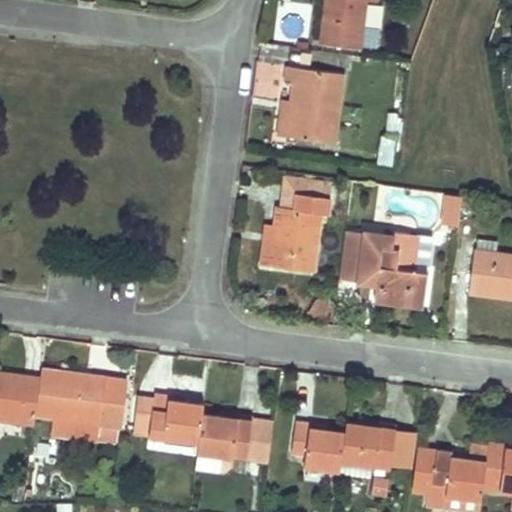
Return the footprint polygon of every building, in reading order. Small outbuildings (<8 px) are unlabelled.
[(326,0),(320,44),(361,49),(367,0),(326,0)] [(380,28),(381,6),(369,6),(368,27),(380,28)] [(335,143),(342,73),(287,66),(284,80),(293,82),(291,92),(290,100),(292,100),(288,137),(335,143)] [(282,99),(279,136),(288,137),(292,100),(290,100),(282,99)] [(387,114),(381,165),(395,167),(401,116),(387,114)] [(299,193),(330,197),(332,181),(285,175),(280,207),(292,209),(294,193),(299,193)] [(297,210),(292,209),(280,207),(277,207),(276,215),(274,225),(269,265),(314,271),(321,212),(328,213),(330,197),(299,193),(297,210)] [(462,195),(448,193),(443,225),(458,227),(460,214),(462,199),(462,195)] [(269,265),(274,225),(267,224),(261,264),(269,265)] [(413,269),(418,235),(391,231),(391,236),(345,230),(339,278),(360,281),(361,271),(378,273),(377,278),(383,278),(382,283),(376,282),(376,283),(374,298),(424,305),(428,271),(413,269)] [(511,255),(474,250),(469,292),(511,297),(511,255)] [(377,278),(378,273),(361,271),(360,281),(376,283),(376,282),(382,283),(383,278),(377,278)] [(314,317),(328,319),(330,302),(320,300),(316,305),(314,317)] [(63,370),(42,368),(41,376),(36,416),(54,418),(101,424),(98,444),(118,447),(127,381),(113,379),(106,378),(106,376),(89,373),(88,379),(62,376),(63,370)] [(89,373),(63,370),(62,376),(88,379),(89,373)] [(0,434),(21,437),(23,424),(34,426),(36,416),(41,376),(23,374),(22,379),(0,376),(0,434)] [(172,395),(155,392),(154,400),(150,436),(199,443),(202,414),(204,404),(184,401),(172,399),(172,395)] [(139,397),(135,434),(150,436),(154,400),(139,397)] [(219,416),(202,414),(199,443),(198,454),(233,458),(235,446),(249,447),(250,442),(253,415),(236,413),(235,417),(219,416)] [(275,418),(253,415),(250,442),(255,443),(271,446),(275,418)] [(101,424),(54,418),(52,438),(98,444),(101,424)] [(314,423),(296,421),(292,454),(305,456),(304,466),(340,472),(346,432),(329,430),(314,428),(314,423)] [(397,424),(379,422),(378,427),(363,425),(347,422),(346,432),(340,472),(339,474),(371,478),(373,466),(390,469),(391,465),(396,430),(397,424)] [(416,433),(396,430),(391,465),(412,467),(416,433)] [(511,444),(489,441),(488,447),(486,461),(482,488),(511,492),(511,444)] [(253,462),(268,465),(271,446),(255,443),(253,462)] [(488,447),(474,445),(472,459),(486,461),(488,447)] [(419,446),(416,464),(434,467),(437,449),(419,446)] [(428,506),(469,511),(479,511),(482,488),(486,461),(472,459),(460,458),(454,457),(455,452),(437,449),(434,467),(416,464),(412,489),(431,492),(428,506)] [(389,480),(374,478),(372,494),(387,496),(389,480)]
